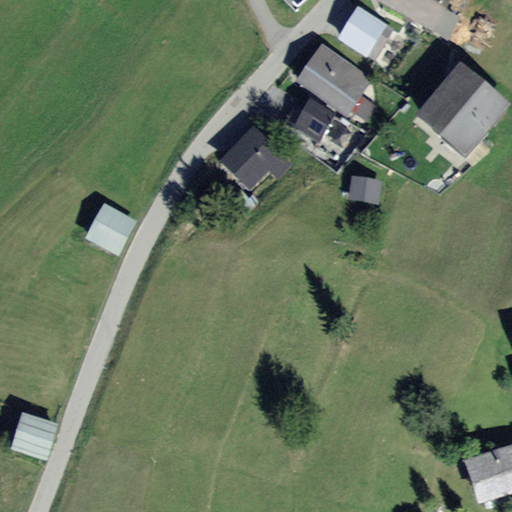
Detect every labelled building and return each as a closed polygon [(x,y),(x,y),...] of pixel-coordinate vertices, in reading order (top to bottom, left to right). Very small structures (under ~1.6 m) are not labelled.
[(469,0),(375,0),(375,2),(451,38),(469,0)] [(386,20),(357,5),(340,38),(369,53),(386,20)] [(377,78),(323,43),(298,81),(352,116),(377,78)] [(509,104),(455,62),(414,114),(468,157),(509,104)] [(332,110),(306,97),(295,120),(321,133),(332,110)] [(293,161),(249,121),(215,157),(250,190),(270,168),(279,176),(293,161)] [(380,169),(356,169),(356,192),(380,192),(380,169)] [(136,219),(103,203),(87,236),(120,252),(136,219)] [(57,421),(20,411),(11,448),(48,457),(57,421)] [(511,441),(461,457),(475,504),(511,492),(511,441)]
